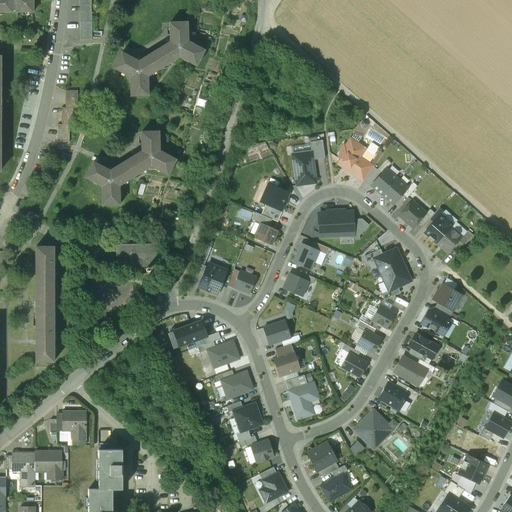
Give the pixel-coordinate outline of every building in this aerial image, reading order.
[(0,0),(0,12),(12,12),(12,9),(17,9),(17,12),(33,12),(32,0),(0,0)] [(89,0),(79,0),(81,40),(91,40),(89,0)] [(187,23),(170,23),(170,42),(138,62),(121,53),(113,68),(130,77),(130,96),(148,96),(147,77),(179,57),(196,66),(204,51),(187,42),(187,23)] [(66,108),(62,108),(62,125),(58,125),(58,142),(69,142),(69,125),(73,125),(73,108),(77,108),(77,91),(66,91),(66,108)] [(158,132),(141,133),(141,152),(109,171),(93,162),(85,177),(101,187),(102,206),(119,205),(118,186),(150,166),(167,175),(175,160),(159,151),(158,132)] [(350,139),(345,146),(343,145),(339,151),(341,153),(337,158),(342,161),(341,163),(349,169),(350,167),(356,170),(353,174),(363,181),(366,177),(373,166),(368,163),(374,155),(365,149),(350,139)] [(312,152),(313,160),(325,158),(322,141),(310,142),(311,152),(312,152)] [(311,152),(292,155),(296,186),(316,183),(313,160),(312,152),(311,152)] [(382,196),(397,178),(386,169),(371,186),(382,196)] [(397,178),(382,196),(393,205),(407,188),(397,178)] [(281,211),(281,210),(284,205),(287,200),(286,199),(289,193),(268,184),(260,202),(265,204),(281,211)] [(426,214),(412,201),(399,216),(413,228),(417,223),(426,214)] [(265,204),(261,215),(272,220),(277,222),(282,211),(281,210),(281,211),(265,204)] [(326,213),(318,213),(319,237),(353,236),(352,220),(352,212),(345,212),(345,210),(326,211),(326,213)] [(426,214),(417,223),(422,227),(434,213),(429,210),(426,214)] [(261,215),(254,212),(252,220),(260,223),(268,227),(272,220),(261,215)] [(425,233),(437,244),(450,228),(453,225),(441,215),(425,233)] [(362,219),(352,220),(353,236),(353,240),(359,239),(359,236),(369,225),(362,219)] [(268,227),(260,223),(253,238),(254,238),(272,246),(278,231),(268,227)] [(450,228),(437,244),(448,254),(458,241),(461,238),(450,228)] [(94,229),(85,229),(85,239),(94,238),(94,229)] [(461,238),(458,241),(464,246),(473,236),(467,231),(461,238)] [(0,252),(0,264),(7,264),(7,253),(15,253),(15,240),(4,240),(4,253),(0,252)] [(329,248),(313,241),(310,248),(318,251),(326,255),(329,248)] [(310,248),(302,244),(294,263),(310,270),(318,251),(310,248)] [(156,245),(130,246),(130,258),(130,267),(136,267),(136,270),(143,270),(142,267),(157,266),(156,245)] [(130,246),(118,246),(118,258),(130,258),(130,246)] [(53,247),(35,247),(36,361),(53,361),(53,247)] [(380,249),(364,257),(366,263),(374,259),(373,259),(382,255),(380,249)] [(382,255),(373,259),(374,259),(381,275),(403,265),(396,249),(395,249),(382,255)] [(190,280),(200,284),(206,267),(197,263),(190,280)] [(227,271),(208,263),(206,267),(200,284),(198,288),(217,295),(227,271)] [(403,265),(381,275),(388,291),(389,292),(398,287),(410,282),(411,280),(403,265)] [(232,288),(233,287),(239,272),(234,269),(227,286),(232,288)] [(256,278),(239,271),(239,272),(233,287),(249,294),(256,278)] [(315,278),(299,271),(296,277),(308,282),(313,284),(315,278)] [(296,277),(289,274),(287,279),(288,280),(287,282),(286,282),(283,288),(302,296),(308,282),(296,277)] [(461,296),(442,285),(434,300),(437,302),(452,311),(461,296)] [(388,291),(381,294),(384,300),(400,293),(398,287),(389,292),(388,291)] [(452,311),(437,302),(434,308),(435,308),(449,316),(452,311)] [(395,314),(379,305),(371,320),(382,326),(387,329),(395,314)] [(449,316),(435,308),(432,313),(447,321),(449,316)] [(432,313),(428,311),(421,324),(442,335),(443,334),(446,331),(447,328),(448,324),(449,322),(447,321),(432,313)] [(371,320),(366,317),(363,322),(375,329),(379,331),(382,326),(371,320)] [(201,321),(174,331),(179,347),(201,339),(207,337),(201,321)] [(284,321),(263,328),(269,345),(281,341),(290,338),(284,321)] [(375,329),(363,322),(359,321),(356,326),(365,330),(372,335),(375,329)] [(372,335),(365,330),(357,344),(373,353),(381,339),(372,335)] [(218,333),(207,337),(201,339),(203,345),(213,342),(220,339),(218,333)] [(438,347),(415,334),(408,346),(412,348),(409,354),(419,360),(424,362),(427,357),(432,359),(438,347)] [(290,338),(281,341),(283,346),(291,344),(300,341),(298,335),(290,338)] [(239,359),(232,341),(215,347),(207,350),(213,368),(239,359)] [(215,347),(213,342),(203,345),(197,348),(199,353),(207,350),(215,347)] [(283,346),(274,349),(277,357),(293,352),(291,344),(283,346)] [(348,353),(357,358),(360,353),(344,344),(341,349),(348,353)] [(293,352),(277,357),(273,358),(279,376),(299,370),(293,352)] [(357,358),(348,353),(340,367),(359,378),(367,364),(357,358)] [(416,365),(402,357),(393,373),(418,386),(426,371),(416,365)] [(424,362),(419,360),(416,365),(426,371),(431,374),(435,368),(424,362)] [(232,370),(227,372),(215,377),(217,382),(220,381),(234,376),(232,370)] [(234,376),(220,381),(227,399),(253,390),(246,371),(234,376)] [(296,378),(285,381),(288,391),(300,387),(296,378)] [(511,386),(501,381),(492,396),(496,398),(511,407),(511,386)] [(397,382),(394,387),(407,394),(410,396),(413,390),(397,382)] [(300,387),(288,391),(297,419),(313,414),(308,401),(308,400),(308,399),(317,396),(313,383),(300,387)] [(407,394),(394,387),(387,383),(379,399),(399,410),(407,394)] [(508,412),(511,407),(496,398),(493,404),(507,411),(508,412)] [(232,411),(242,407),(240,402),(226,407),(228,412),(232,411)] [(232,411),(240,433),(248,431),(263,425),(255,402),(242,407),(232,411)] [(503,418),(507,411),(493,404),(491,403),(487,409),(493,413),(503,418)] [(388,425),(373,409),(352,430),(373,450),(393,430),(393,429),(397,425),(393,420),(388,425)] [(85,412),(63,412),(63,415),(63,431),(75,431),(74,440),(85,440),(85,412)] [(503,418),(493,413),(485,428),(493,432),(502,437),(511,423),(503,418)] [(488,441),(493,432),(485,428),(483,427),(478,435),(488,441)] [(250,437),(248,431),(240,433),(236,434),(239,442),(250,437)] [(250,437),(239,442),(238,443),(240,448),(257,441),(254,436),(250,437)] [(268,440),(250,446),(255,463),(274,457),(268,440)] [(335,461),(328,449),(330,448),(327,442),(320,446),(321,448),(313,452),(308,454),(317,471),(319,470),(334,461),(335,461)] [(87,511),(110,511),(111,489),(121,489),(121,449),(97,450),(97,489),(87,489),(87,511)] [(61,451),(35,451),(34,453),(34,472),(50,472),(50,480),(61,480),(61,451)] [(34,453),(12,453),(12,456),(12,470),(12,473),(23,473),(23,487),(34,487),(34,472),(34,453)] [(487,464),(467,455),(464,461),(463,461),(460,468),(461,468),(458,474),(461,475),(476,482),(478,483),(487,464)] [(334,461),(319,470),(323,477),(331,472),(338,468),(335,461),(334,461)] [(338,468),(331,472),(334,477),(343,473),(347,471),(344,465),(338,468)] [(273,467),(259,474),(262,481),(276,473),(273,467)] [(276,473),(262,481),(265,487),(259,490),(265,503),(287,492),(278,473),(276,473)] [(334,477),(319,486),(328,502),(352,490),(343,473),(334,477)] [(470,494),(476,482),(461,475),(456,485),(464,490),(470,494)] [(448,495),(457,500),(464,490),(456,485),(450,481),(443,492),(448,495)] [(511,511),(511,495),(509,494),(503,504),(505,505),(500,511),(501,511),(511,511)] [(457,500),(448,495),(437,511),(439,511),(466,511),(469,508),(457,500)] [(369,511),(359,502),(348,511),(369,511)]
